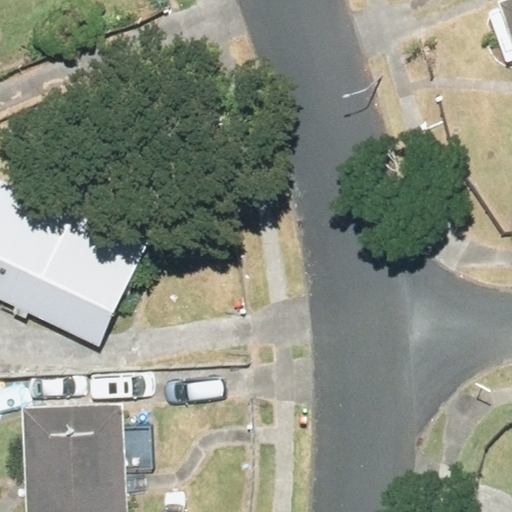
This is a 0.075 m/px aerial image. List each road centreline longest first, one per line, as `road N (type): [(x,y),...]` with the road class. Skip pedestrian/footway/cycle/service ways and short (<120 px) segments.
road 1 (residential): [(295,0),(369,319)]
road 2 (residential): [(369,319),(363,511)]
road 3 (residential): [(369,319),(511,308)]
